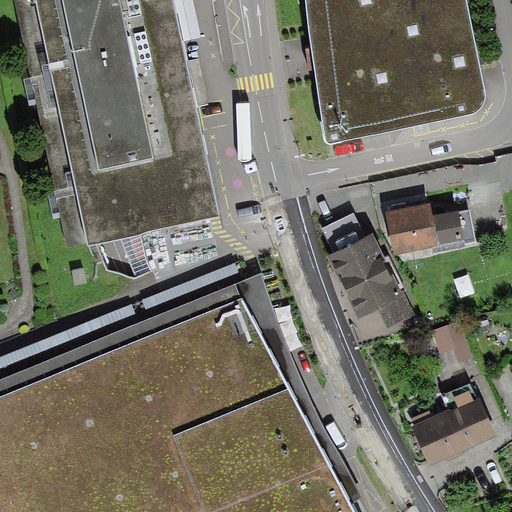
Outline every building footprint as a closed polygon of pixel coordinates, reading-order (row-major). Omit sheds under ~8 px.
[(13,0),(65,249),(207,219),(161,0),(13,0)] [(195,0),(178,0),(182,40),(199,39),(195,0)] [(304,0),(310,48),(326,143),(473,113),(483,106),(483,92),(464,0),(304,0)] [(349,210),(377,207),(374,184),(346,187),(349,210)] [(481,184),(461,187),(464,209),(484,206),(481,184)] [(426,206),(383,214),(390,257),(434,249),(470,243),(464,212),(428,218),(426,206)] [(373,238),(333,258),(369,328),(409,308),(373,238)] [(0,378),(0,398),(242,299),(268,348),(293,394),(296,400),(349,504),(362,498),(317,415),(287,346),(261,274),(0,378)] [(242,299),(0,398),(0,511),(353,511),(349,504),(296,400),(293,394),(268,348),(242,299)] [(477,400),(414,428),(429,462),(492,434),(477,400)]
